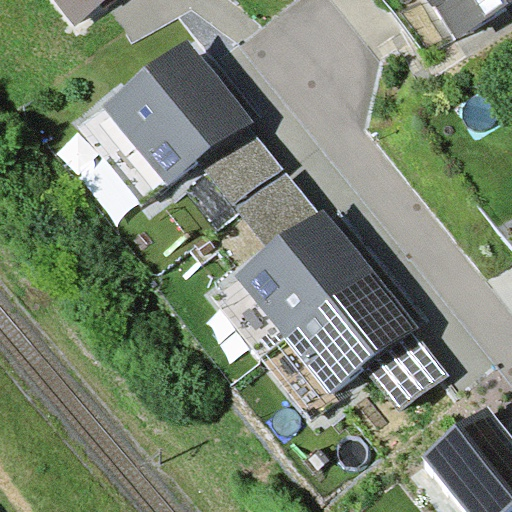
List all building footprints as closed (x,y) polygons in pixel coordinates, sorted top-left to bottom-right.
[(107,0),(54,0),(75,26),(107,0)] [(511,3),(511,0),(428,0),(430,4),(434,1),(457,38),(511,3)] [(253,120),(188,38),(104,104),(169,186),(200,162),(247,124),(253,120)] [(282,169),(247,124),(200,162),(235,206),(282,169)] [(317,212),(282,169),(235,206),(270,249),(317,212)] [(285,338),(374,270),(324,207),(317,212),(270,249),(236,275),(285,338)] [(417,326),(374,270),(285,338),(329,394),(365,366),(414,330),(417,326)] [(447,374),(414,330),(365,366),(399,410),(447,374)] [(511,511),(511,436),(487,405),(423,455),(468,511),(511,511)]
